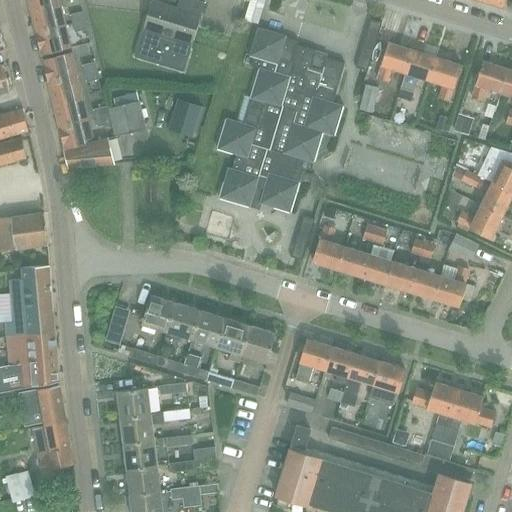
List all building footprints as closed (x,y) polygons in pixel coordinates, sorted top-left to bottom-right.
[(28,0),(31,11),(62,5),(60,0),(28,0)] [(190,42),(195,25),(198,15),(201,16),(205,2),(197,0),(180,0),(178,7),(154,0),(152,0),(135,56),(184,71),(193,42),(190,42)] [(31,11),(36,31),(67,24),(62,5),(31,11)] [(71,14),(73,23),(86,20),(84,11),(71,14)] [(371,19),(362,50),(357,67),(368,70),(382,23),(371,19)] [(88,29),(86,20),(73,23),(75,32),(88,29)] [(36,31),(42,55),(73,47),(67,24),(36,31)] [(229,167),(224,182),(220,198),(250,207),(252,201),(275,207),(291,212),(304,168),(311,171),(323,132),(335,136),(344,105),(333,102),(345,63),(316,54),(317,51),(296,44),(298,40),(287,37),(288,36),(258,27),(250,56),(253,57),(251,65),(260,68),(251,97),(245,95),(238,121),(227,118),(218,148),(237,154),(233,168),(229,167)] [(382,65),(378,78),(389,82),(393,69),(405,73),(413,49),(389,42),(382,65)] [(419,78),(430,81),(437,57),(413,49),(405,73),(406,73),(398,98),(412,102),(419,78)] [(43,60),(48,81),(79,75),(74,52),(43,60)] [(430,81),(442,85),(439,97),(450,101),(454,88),(455,88),(462,65),(437,57),(430,81)] [(477,84),(473,98),(484,101),(488,88),(511,95),(511,69),(484,60),(476,84),(477,84)] [(83,64),(85,73),(98,70),(96,61),(83,64)] [(4,64),(0,64),(0,93),(11,91),(10,87),(12,86),(10,78),(8,78),(4,64)] [(100,79),(98,70),(85,73),(87,82),(100,79)] [(48,81),(54,103),(85,97),(79,75),(48,81)] [(367,84),(361,109),(372,112),(379,87),(367,84)] [(116,106),(109,107),(110,110),(116,136),(130,132),(147,128),(141,100),(139,100),(137,93),(114,99),(116,106)] [(54,103),(59,125),(90,119),(85,97),(54,103)] [(169,125),(168,129),(193,137),(203,106),(178,98),(169,125)] [(94,108),(96,117),(109,115),(107,106),(94,108)] [(0,138),(21,133),(29,130),(23,108),(0,114),(0,138)] [(59,125),(65,149),(94,143),(94,141),(109,138),(116,136),(110,110),(109,110),(113,128),(99,131),(101,139),(96,140),(90,119),(59,125)] [(459,114),(454,130),(469,135),(474,118),(459,114)] [(111,123),(109,115),(96,117),(98,126),(111,123)] [(441,116),(437,128),(445,131),(449,118),(441,116)] [(65,149),(69,167),(115,163),(109,138),(94,141),(94,143),(65,149)] [(0,144),(0,164),(26,159),(22,139),(0,144)] [(459,168),(511,193),(511,152),(492,146),(483,165),(496,171),(491,181),(481,176),(469,170),(470,166),(458,160),(456,165),(459,167),(459,168)] [(487,191),(481,204),(502,217),(511,196),(511,193),(459,168),(455,176),(462,179),(461,180),(476,187),(476,186),(487,191)] [(492,238),(502,217),(481,204),(474,217),(462,211),(457,220),(460,222),(458,226),(468,231),(470,227),(492,238)] [(327,208),(324,216),(334,219),(337,211),(327,208)] [(0,250),(48,244),(44,212),(0,218),(0,250)] [(363,238),(373,241),(378,226),(368,223),(363,238)] [(314,261),(337,268),(344,244),(332,241),(337,228),(326,224),(322,239),(321,239),(314,261)] [(378,226),(373,241),(383,244),(388,229),(378,226)] [(479,245),(457,234),(450,248),(473,259),(479,245)] [(411,253),(422,256),(426,241),(416,238),(411,253)] [(291,256),(302,260),(308,242),(296,239),(291,256)] [(418,267),(411,291),(436,299),(441,274),(428,270),(436,244),(426,241),(422,256),(418,267)] [(344,244),(337,268),(361,276),(370,252),(344,244)] [(370,252),(361,276),(389,284),(396,260),(380,255),(370,252)] [(396,260),(389,284),(411,291),(418,267),(396,260)] [(441,274),(436,299),(459,306),(466,283),(465,283),(470,269),(459,265),(458,268),(445,264),(441,274)] [(13,321),(6,322),(7,336),(56,333),(50,265),(22,267),(22,278),(10,279),(13,321)] [(151,295),(142,325),(167,332),(177,302),(151,295)] [(177,302),(167,332),(183,337),(181,344),(190,347),(192,340),(201,310),(177,302)] [(116,306),(111,323),(125,327),(130,310),(116,306)] [(201,310),(192,340),(217,347),(226,317),(201,310)] [(226,317),(217,347),(232,352),(229,360),(239,363),(251,325),(226,317)] [(251,325),(239,363),(240,363),(242,355),(267,363),(276,333),(251,325)] [(7,336),(9,366),(10,366),(58,359),(56,333),(7,336)] [(302,363),(298,376),(297,380),(308,383),(313,366),(325,369),(332,346),(308,339),(301,363),(302,363)] [(119,350),(118,352),(119,353),(132,357),(135,348),(122,344),(120,344),(119,350)] [(332,346),(325,369),(338,373),(335,382),(347,385),(350,377),(357,354),(332,346)] [(135,348),(132,357),(158,364),(160,356),(135,348)] [(350,377),(347,385),(342,402),(349,404),(355,406),(358,396),(357,396),(361,381),(374,384),(381,361),(357,354),(350,377)] [(160,356),(158,364),(184,373),(187,364),(160,356)] [(9,366),(0,367),(0,392),(12,390),(60,381),(58,359),(10,366),(9,366)] [(381,361),(374,384),(388,389),(384,402),(393,405),(397,392),(398,392),(405,368),(381,361)] [(187,364),(184,373),(208,380),(210,371),(187,364)] [(210,371),(208,380),(232,387),(234,379),(210,371)] [(234,379),(232,387),(257,395),(260,387),(234,379)] [(417,387),(412,402),(428,407),(427,409),(441,413),(437,423),(447,426),(459,388),(436,381),(432,392),(417,387)] [(186,382),(160,386),(161,395),(188,392),(186,382)] [(335,382),(327,409),(338,413),(340,408),(339,408),(341,402),(342,402),(347,385),(335,382)] [(32,427),(33,428),(45,426),(67,422),(60,385),(19,393),(25,426),(44,423),(44,425),(32,427)] [(118,391),(121,417),(152,413),(149,387),(118,391)] [(459,388),(447,426),(459,429),(462,419),(476,424),(476,421),(492,426),(496,412),(481,407),(484,396),(459,388)] [(291,391),(287,405),(312,412),(316,399),(291,391)] [(341,402),(339,408),(347,410),(349,404),(342,402),(341,402)] [(121,417),(124,442),(155,439),(153,424),(165,422),(165,421),(191,418),(190,409),(152,413),(121,417)] [(60,466),(74,464),(67,422),(45,426),(33,428),(42,481),(62,477),(60,466)] [(433,439),(429,452),(438,455),(450,459),(454,446),(455,446),(460,430),(459,429),(447,426),(437,423),(432,439),(433,439)] [(292,444),(276,495),(307,505),(308,503),(337,511),(462,511),(467,497),(468,492),(471,484),(440,474),(438,481),(436,487),(425,484),(400,476),(374,468),(343,459),(317,451),(305,447),(311,429),(298,425),(295,435),(292,444)] [(333,427),(329,438),(337,441),(340,429),(333,427)] [(340,429),(337,441),(344,443),(348,432),(340,429)] [(396,429),(393,442),(406,446),(410,433),(396,429)] [(348,432),(344,443),(352,446),(356,434),(348,432)] [(495,432),(492,444),(501,447),(505,435),(495,432)] [(166,437),(167,446),(194,443),(193,434),(166,437)] [(356,434),(352,446),(360,448),(363,436),(356,434)] [(363,436),(360,448),(367,450),(371,439),(363,436)] [(124,442),(127,468),(158,465),(155,439),(124,442)] [(371,439),(367,450),(375,453),(379,441),(371,439)] [(379,441),(375,453),(383,455),(386,443),(379,441)] [(386,443),(383,455),(390,457),(394,446),(390,444),(386,443)] [(394,446),(390,457),(398,460),(402,448),(394,446)] [(402,448),(398,460),(406,462),(409,450),(402,448)] [(409,450),(406,462),(413,464),(417,453),(409,450)] [(417,453),(413,464),(421,467),(425,455),(417,453)] [(169,463),(171,472),(197,469),(196,460),(169,463)] [(127,468),(131,494),(161,490),(158,465),(127,468)] [(199,485),(173,489),(174,498),(200,494),(199,485)] [(132,511),(164,511),(161,490),(131,494),(132,511)]
